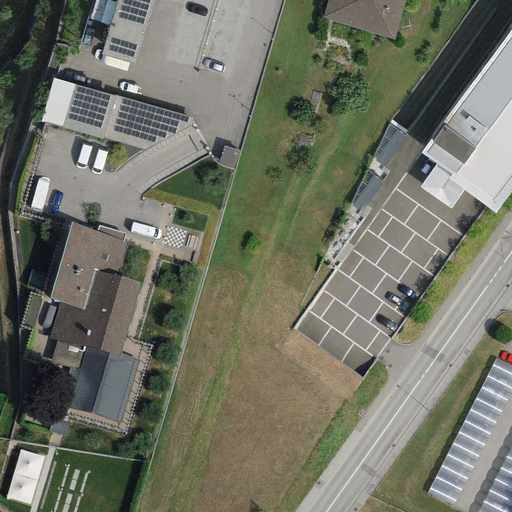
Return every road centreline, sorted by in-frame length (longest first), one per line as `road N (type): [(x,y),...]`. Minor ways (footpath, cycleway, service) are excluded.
road 1 (unknown): [(505,0),(403,150),(350,303),(357,323),(426,382)]
road 2 (unknown): [(274,0),(262,45),(221,114),(112,187),(58,194)]
road 3 (unclassified): [(332,511),(511,264)]
